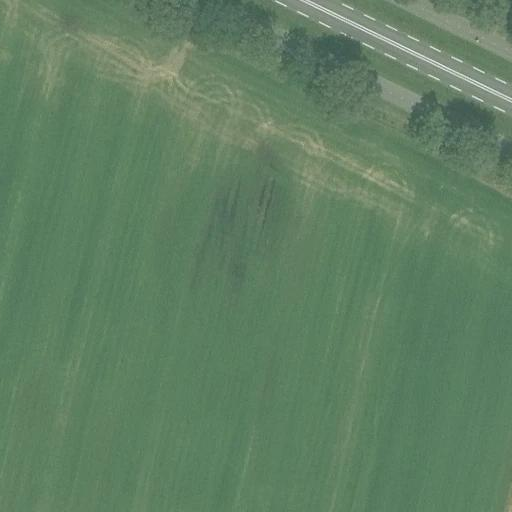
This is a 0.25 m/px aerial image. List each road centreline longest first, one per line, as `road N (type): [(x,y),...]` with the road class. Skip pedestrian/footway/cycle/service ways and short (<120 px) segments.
road 1 (unclassified): [(511,153),(197,0)]
road 2 (primary): [(511,102),(301,0)]
road 3 (unclassified): [(511,54),(398,0)]
